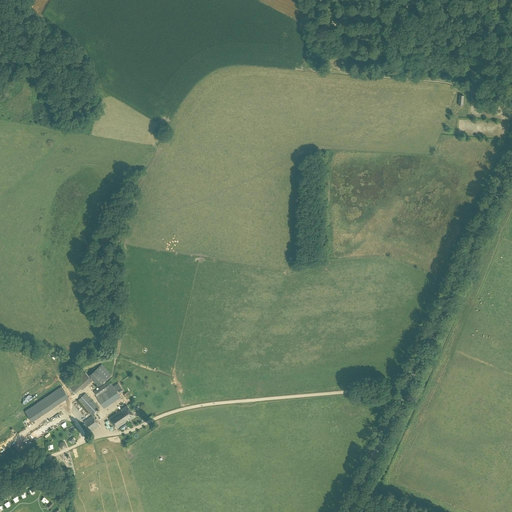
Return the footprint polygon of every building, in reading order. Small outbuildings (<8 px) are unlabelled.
[(99,386),(111,375),(102,364),(89,375),(99,386)] [(112,386),(111,383),(108,386),(107,384),(104,385),(104,384),(94,392),(97,396),(96,396),(104,408),(120,397),(112,385),(112,386)] [(63,387),(26,412),(32,422),(69,397),(63,387)] [(91,415),(99,408),(86,393),(78,400),(91,415)] [(129,421),(135,417),(127,405),(121,409),(121,410),(109,418),(117,429),(129,421)] [(84,410),(80,415),(84,418),(88,413),(84,410)] [(90,432),(100,425),(93,415),(83,422),(90,432)] [(27,423),(26,424),(24,422),(18,428),(19,429),(17,431),(20,434),(30,425),(27,423)] [(66,447),(67,445),(66,444),(65,442),(64,441),(63,441),(62,441),(60,442),(59,443),(58,444),(58,446),(58,447),(59,449),(61,449),(62,450),(63,450),(64,449),(65,449),(66,447)]
